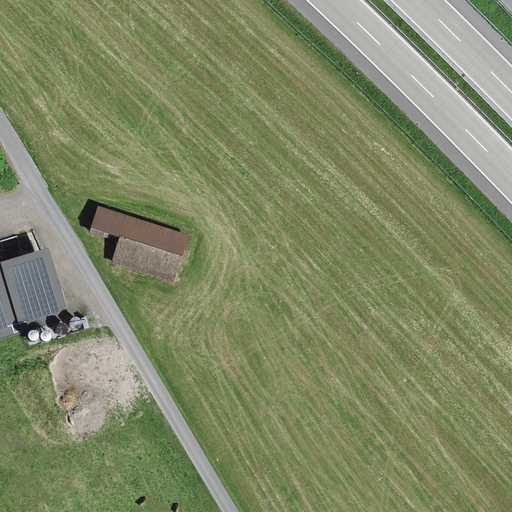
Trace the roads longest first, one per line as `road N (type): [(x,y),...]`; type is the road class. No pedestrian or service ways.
road 1 (unclassified): [(230,511),(0,129)]
road 2 (motorway): [(332,0),(511,178)]
road 3 (motorway): [(511,91),(419,0)]
